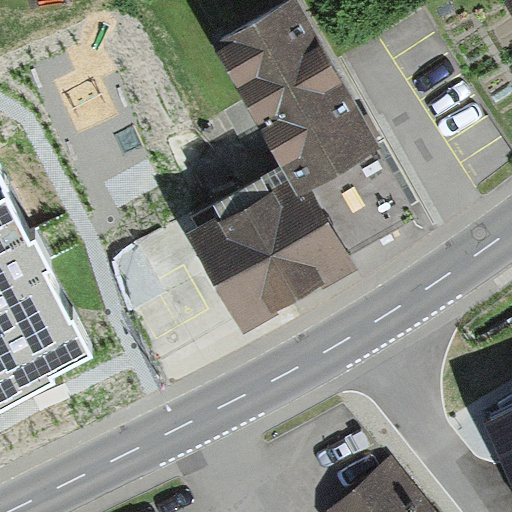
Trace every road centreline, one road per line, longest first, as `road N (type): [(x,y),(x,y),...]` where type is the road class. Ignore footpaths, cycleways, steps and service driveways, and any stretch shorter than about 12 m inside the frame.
road 1 (tertiary): [(9,511),(367,325)]
road 2 (residential): [(489,511),(367,325)]
road 3 (tertiary): [(367,325),(511,226)]
